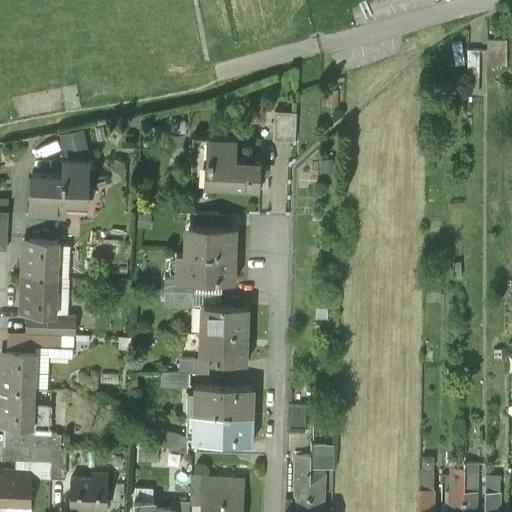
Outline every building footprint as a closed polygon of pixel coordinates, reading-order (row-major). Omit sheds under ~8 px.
[(487,64),(507,65),(507,39),(487,38),(487,64)] [(480,76),(480,49),(468,49),(468,76),(480,76)] [(276,114),(276,140),(296,140),(296,115),(276,114)] [(71,133),(74,150),(90,147),(86,130),(71,133)] [(238,140),(210,138),(210,141),(213,141),(212,158),(209,158),(208,167),(211,167),(210,187),(261,190),(262,160),(237,159),(238,140)] [(64,175),(33,174),(31,213),(65,214),(65,202),(87,203),(89,163),(65,162),(64,175)] [(194,223),(219,224),(219,212),(195,211),(194,223)] [(185,249),(184,251),(236,253),(237,253),(238,225),(219,224),(194,223),(193,249),(185,249)] [(8,224),(0,224),(0,247),(7,247),(8,224)] [(58,238),(30,237),(29,252),(23,252),(22,273),(67,276),(69,243),(58,242),(58,238)] [(184,251),(176,251),(175,277),(175,279),(194,279),(235,281),(236,253),(184,251)] [(67,276),(22,273),(21,295),(27,295),(27,311),(67,313),(69,276),(67,276)] [(193,291),(194,279),(175,279),(175,277),(164,277),(164,290),(193,291)] [(193,304),(193,291),(164,290),(163,303),(193,304)] [(249,305),(206,303),(205,331),(249,333),(249,305)] [(26,330),(74,332),(75,332),(76,313),(67,313),(27,311),(26,330)] [(8,349),(35,350),(35,344),(74,345),(74,332),(26,330),(9,329),(8,349)] [(249,333),(205,331),(201,331),(199,357),(199,359),(210,359),(248,361),(249,346),(248,346),(249,333)] [(7,365),(0,365),(0,385),(34,387),(45,388),(47,352),(35,352),(35,350),(8,349),(7,365)] [(210,371),(210,359),(199,359),(199,357),(181,357),(180,370),(191,371),(210,371)] [(190,385),(191,371),(180,370),(162,370),(162,384),(190,385)] [(195,383),(194,411),(254,412),(255,386),(195,383)] [(34,387),(0,385),(0,409),(4,409),(3,425),(32,426),(32,427),(49,427),(50,402),(33,401),(34,387)] [(286,429),(306,429),(306,402),(287,402),(286,429)] [(254,412),(194,411),(193,439),(253,441),(254,412)] [(32,427),(32,426),(3,425),(3,443),(52,445),(56,445),(57,431),(32,430),(32,427)] [(162,430),(158,444),(188,450),(189,436),(162,430)] [(450,483),(463,484),(464,454),(461,454),(461,445),(456,445),(456,439),(451,439),(452,445),(450,483)] [(310,453),(310,469),(308,511),(328,511),(321,511),(321,497),(324,497),(325,467),(333,467),(334,442),(311,441),(310,453)] [(135,498),(153,500),(158,444),(139,442),(135,498)] [(52,460),(52,445),(3,443),(3,458),(52,460)] [(56,445),(52,445),(52,460),(51,477),(65,477),(66,445),(56,445)] [(296,469),(310,469),(310,453),(297,453),(296,469)] [(15,474),(0,473),(0,501),(4,502),(3,511),(29,511),(31,469),(15,469),(15,474)] [(283,511),(308,511),(310,469),(296,469),(296,494),(298,494),(298,510),(293,510),(293,499),(284,499),(283,511)] [(92,477),(71,476),(70,503),(107,505),(108,471),(92,471),(92,477)] [(190,501),(202,502),(203,477),(205,477),(205,472),(191,471),(190,501)] [(243,511),(245,479),(205,477),(203,477),(202,502),(212,502),(211,511),(243,511)] [(452,511),(462,511),(463,489),(463,484),(450,483),(449,509),(453,511),(452,511)] [(484,490),(483,511),(493,511),(494,511),(498,509),(498,486),(492,486),(492,490),(484,490)] [(432,488),(417,488),(416,511),(427,511),(427,510),(432,508),(432,488)] [(476,489),(463,489),(462,511),(470,511),(471,511),(476,509),(476,489)] [(153,500),(135,498),(133,511),(175,511),(176,508),(153,506),(153,500)]
